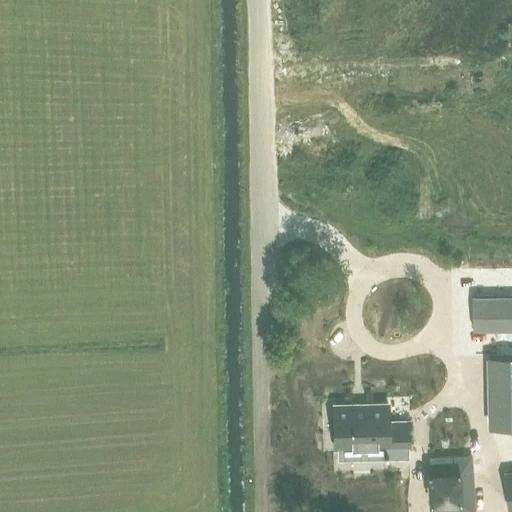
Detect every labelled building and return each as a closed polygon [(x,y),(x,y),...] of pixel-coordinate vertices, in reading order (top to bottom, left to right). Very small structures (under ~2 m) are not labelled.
[(511,0),(395,0),(396,31),(467,30),(467,49),(511,48),(511,0)] [(354,97),(358,337),(374,337),(374,325),(417,325),(414,96),(354,97)] [(340,156),(352,156),(350,107),(338,107),(340,156)] [(337,177),(337,144),(272,144),(272,239),(319,239),(319,230),(339,230),(339,205),(351,205),(351,177),(337,177)] [(511,291),(472,292),(472,326),(511,325),(511,291)] [(491,424),(511,423),(511,355),(489,356),(491,424)] [(338,456),(389,455),(389,448),(411,448),(411,420),(388,420),(388,403),(334,404),(335,446),(338,445),(338,456)] [(432,511),(459,511),(474,511),(470,455),(429,458),(430,472),(429,472),(431,494),(431,500),(432,500),(432,511)]
